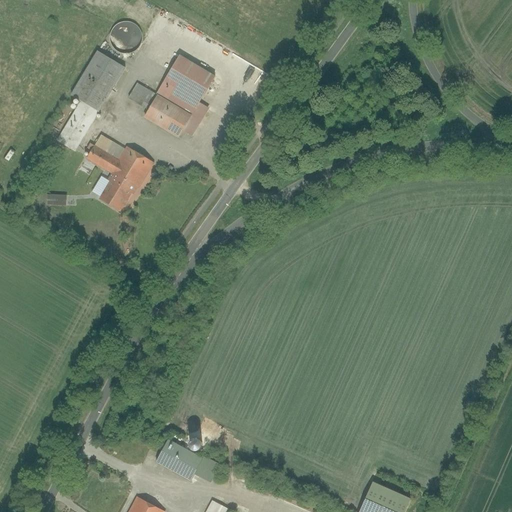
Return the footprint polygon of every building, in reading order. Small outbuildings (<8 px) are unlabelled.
[(82,98),(101,109),(126,68),(99,52),(75,94),(82,98)] [(146,113),(180,134),(216,76),(182,55),(146,113)] [(138,82),(129,97),(147,108),(156,94),(138,82)] [(101,109),(82,98),(57,139),(76,151),(101,109)] [(116,172),(122,162),(93,145),(87,155),(116,172)] [(116,172),(102,196),(129,212),(158,165),(130,148),(122,162),(116,172)] [(68,204),(68,194),(48,194),(48,204),(68,204)] [(169,440),(158,459),(191,477),(202,458),(169,440)] [(378,480),(362,511),(402,511),(410,496),(378,480)] [(159,511),(161,510),(139,498),(131,511),(159,511)] [(212,501),(205,511),(231,511),(232,511),(212,501)]
